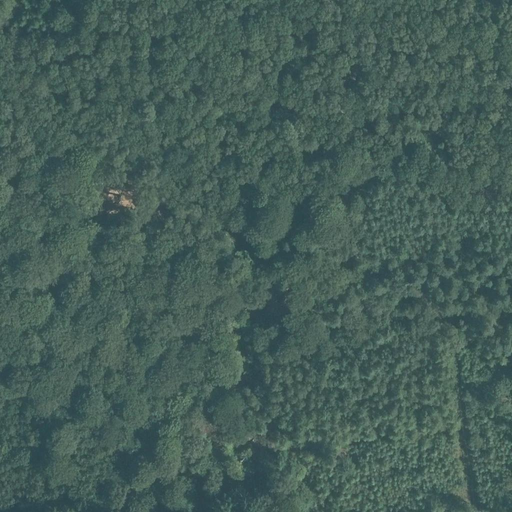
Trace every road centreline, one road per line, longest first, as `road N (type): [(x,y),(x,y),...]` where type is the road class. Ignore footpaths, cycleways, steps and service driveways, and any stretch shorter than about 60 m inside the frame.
road 1 (track): [(473,511),(450,290),(442,279),(392,276),(349,247)]
road 2 (track): [(361,0),(349,247)]
